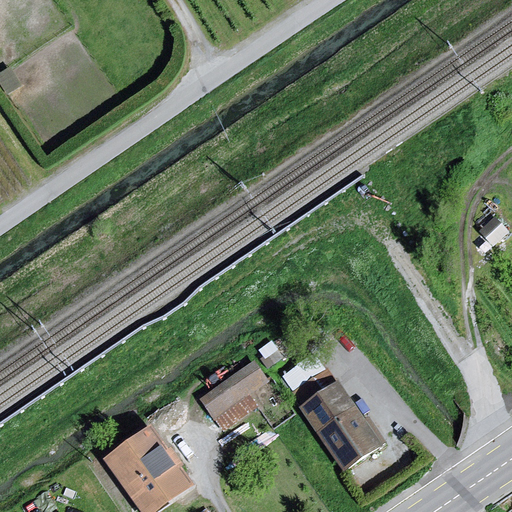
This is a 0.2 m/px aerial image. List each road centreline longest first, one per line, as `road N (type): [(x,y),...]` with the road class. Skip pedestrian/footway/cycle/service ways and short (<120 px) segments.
road 1 (unclassified): [(0,222),(325,0)]
road 2 (track): [(511,157),(480,184),(461,244),(472,372)]
road 3 (primary): [(511,441),(409,511)]
